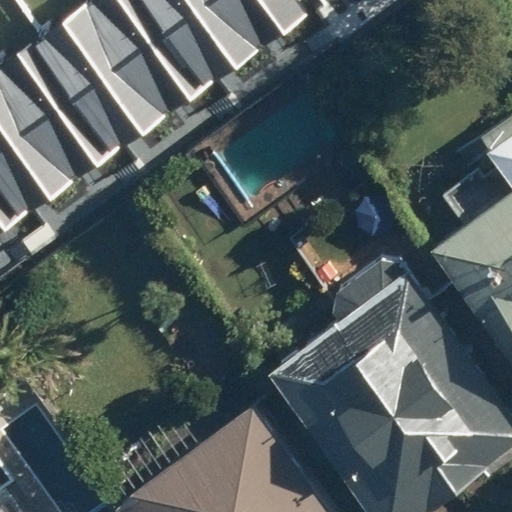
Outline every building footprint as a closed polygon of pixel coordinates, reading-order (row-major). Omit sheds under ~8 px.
[(93,0),(0,66),(0,230),(306,14),(295,0),(93,0)] [(346,136),(314,93),(226,160),(259,203),(346,136)] [(511,161),(511,188),(449,233),(511,322),(511,119),(492,133),(511,161)] [(357,266),(348,253),(320,272),(349,313),(288,355),(396,511),(412,511),(511,443),(511,381),(433,266),(408,231),(357,266)] [(347,511),(262,393),(133,487),(150,511),(347,511)] [(43,511),(34,500),(17,511),(43,511)]
